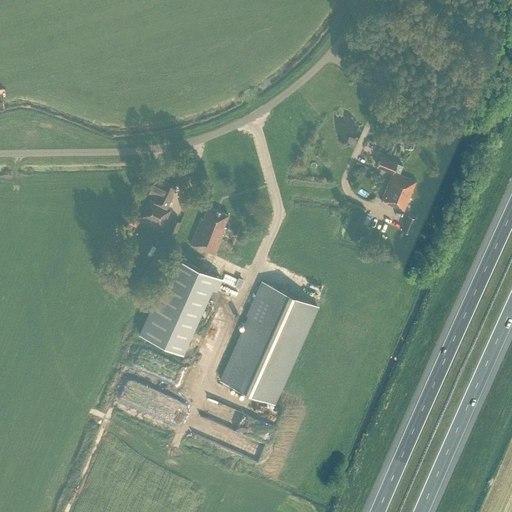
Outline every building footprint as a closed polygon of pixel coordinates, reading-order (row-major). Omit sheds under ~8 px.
[(404,173),(406,168),(402,166),(402,165),(396,162),(397,162),(381,155),(377,166),(392,172),(381,199),(389,202),(388,204),(404,210),(416,181),(399,174),(400,171),(404,173)] [(165,182),(165,183),(159,181),(159,180),(149,175),(143,188),(153,193),(154,192),(160,194),(156,203),(149,200),(141,216),(162,226),(170,210),(167,208),(173,195),(173,194),(176,187),(165,182)] [(228,214),(208,206),(203,218),(201,218),(190,244),(215,253),(225,227),(223,226),(228,214)] [(409,233),(415,218),(408,215),(402,230),(409,233)] [(130,222),(137,225),(140,219),(133,216),(130,222)] [(172,218),(164,235),(172,239),(180,222),(172,218)] [(118,236),(126,239),(132,226),(124,223),(118,236)] [(172,259),(135,335),(181,358),(187,347),(182,345),(208,291),(213,293),(218,282),(172,259)] [(275,404),(319,306),(262,280),(246,315),(248,315),(220,379),(275,404)]
